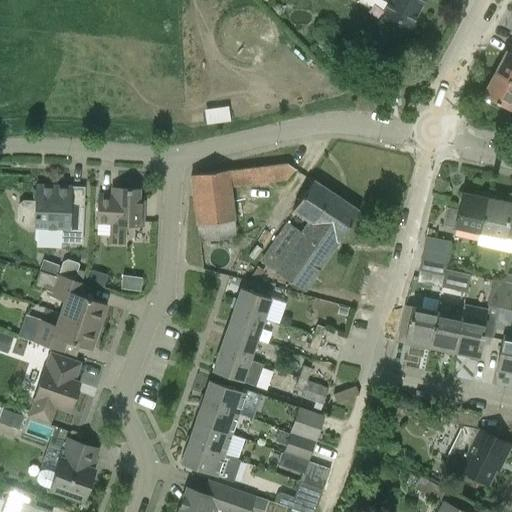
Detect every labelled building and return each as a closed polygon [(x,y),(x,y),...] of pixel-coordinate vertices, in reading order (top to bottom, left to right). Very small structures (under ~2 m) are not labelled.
[(383,0),(388,3),(383,13),(410,27),(423,0),(383,0)] [(511,53),(506,51),(494,73),(511,82),(511,53)] [(511,82),(494,73),(482,96),(511,111),(511,82)] [(228,107),(203,110),(206,125),(230,122),(228,107)] [(229,188),(285,181),(295,170),(296,171),(297,170),(296,169),(295,169),(287,163),(190,175),(199,242),(236,237),(229,188)] [(288,223),(261,262),(304,291),(359,212),(313,181),(293,211),(308,222),(301,232),(288,223)] [(83,207),(69,207),(70,192),(51,191),(51,187),(53,187),(53,186),(36,185),(35,200),(23,199),(19,203),(18,222),(22,226),(34,227),(61,229),(61,243),(82,244),(83,207)] [(108,242),(125,243),(126,225),(137,226),(139,190),(116,189),(116,198),(97,197),(96,224),(109,224),(108,242)] [(474,191),(473,195),(462,193),(454,228),(479,234),(487,198),(488,194),(474,191)] [(511,241),(511,216),(508,216),(511,199),(511,195),(510,203),(487,198),(479,234),(511,241)] [(421,260),(446,264),(451,242),(425,237),(421,260)] [(58,275),(74,280),(77,270),(79,264),(78,264),(78,263),(67,259),(62,262),(58,275)] [(418,271),(444,276),(446,264),(421,260),(418,271)] [(465,294),(470,274),(447,269),(443,289),(465,294)] [(81,283),(85,273),(77,270),(74,280),(81,283)] [(107,276),(92,270),(88,282),(103,288),(107,276)] [(99,327),(106,304),(82,296),(86,284),(81,283),(74,280),(58,275),(56,274),(55,277),(39,271),(34,287),(49,292),(48,296),(64,302),(60,314),(99,327)] [(416,282),(442,288),(444,276),(418,271),(416,282)] [(503,282),(511,283),(511,274),(505,273),(503,282)] [(503,282),(493,279),(487,305),(498,308),(503,282)] [(510,310),(511,300),(511,283),(503,282),(498,308),(499,308),(510,310)] [(263,319),(271,298),(241,288),(234,309),(263,319)] [(435,312),(427,351),(428,347),(452,352),(451,356),(452,356),(463,307),(438,301),(436,312),(435,312)] [(477,362),(482,337),(492,339),(499,308),(498,308),(487,305),(486,309),(463,304),(463,307),(452,356),(453,357),(454,353),(476,357),(475,361),(477,362)] [(427,351),(435,312),(405,305),(400,329),(407,330),(405,342),(427,347),(426,351),(427,351)] [(346,316),(348,309),(339,307),(337,314),(346,316)] [(256,340),(263,319),(234,309),(226,329),(256,340)] [(66,341),(91,350),(99,327),(60,314),(55,325),(40,320),(32,342),(62,352),(66,341)] [(312,336),(321,340),(325,328),(317,325),(312,336)] [(226,329),(219,349),(249,360),(256,340),(226,329)] [(12,338),(0,333),(0,351),(7,354),(12,338)] [(511,337),(503,335),(495,370),(511,372),(511,337)] [(321,340),(312,336),(308,348),(317,351),(321,340)] [(256,386),(261,370),(263,364),(249,360),(219,349),(212,371),(242,381),(256,386)] [(45,367),(34,398),(28,416),(49,423),(55,406),(70,411),(76,391),(79,383),(73,381),(79,366),(80,363),(50,353),(46,367),(45,367)] [(311,369),(303,366),(298,378),(306,381),(311,369)] [(302,392),(306,381),(298,378),(294,389),(302,392)] [(238,414),(245,393),(209,380),(202,401),(199,400),(238,414)] [(323,404),(328,389),(306,381),(302,392),(301,396),(323,404)] [(231,435),(238,414),(199,400),(198,401),(201,402),(194,422),(231,435)] [(0,423),(18,430),(23,415),(0,406),(0,423)] [(298,407),(290,432),(316,441),(324,416),(298,407)] [(440,408),(437,421),(462,426),(444,462),(460,470),(460,471),(487,484),(499,460),(502,462),(510,445),(475,428),(478,416),(440,408)] [(224,454),(231,435),(194,422),(187,442),(185,441),(184,442),(223,455),(224,454)] [(316,441),(290,432),(283,453),(309,461),(316,441)] [(41,487),(48,489),(83,501),(94,470),(90,469),(97,449),(66,438),(53,473),(48,471),(42,470),(38,472),(36,476),(35,480),(38,484),(41,487)] [(187,443),(180,464),(233,482),(241,461),(224,454),(223,455),(184,442),(187,443)] [(309,461),(283,453),(279,466),(304,475),(309,461)] [(404,484),(413,488),(440,501),(445,489),(419,477),(419,478),(410,473),(404,484)] [(208,480),(203,494),(186,488),(177,511),(215,511),(217,508),(226,511),(249,511),(251,507),(255,497),(208,480)] [(275,496),(273,503),(297,511),(314,511),(322,490),(298,482),(294,496),(293,498),(280,493),(275,496)] [(1,511),(51,511),(52,511),(32,505),(35,495),(10,487),(1,511)] [(262,499),(255,497),(251,507),(258,509),(262,499)] [(462,511),(444,503),(438,511),(462,511)]
